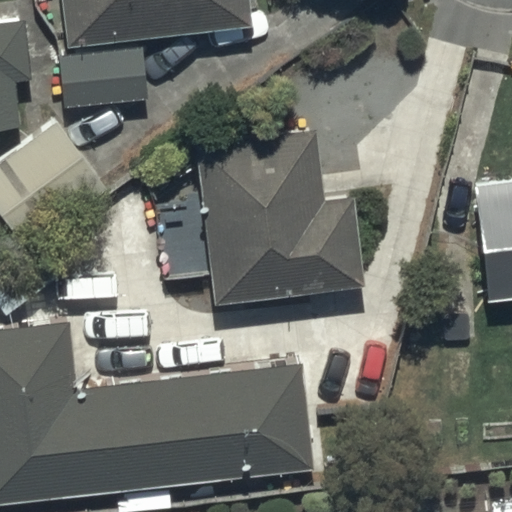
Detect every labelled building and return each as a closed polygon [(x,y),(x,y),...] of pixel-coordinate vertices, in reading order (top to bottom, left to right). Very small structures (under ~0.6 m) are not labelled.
[(61,0),(66,42),(249,21),(246,0),(61,0)] [(27,8),(0,11),(0,119),(21,117),(16,71),(34,69),(27,8)] [(58,55),(64,104),(150,96),(146,47),(58,55)] [(109,179),(57,109),(0,151),(0,199),(29,238),(109,179)] [(358,191),(326,195),(323,195),(323,190),(314,122),(197,137),(217,297),(369,277),(358,191)] [(488,288),(511,285),(511,164),(475,169),(488,288)] [(68,314),(0,322),(0,498),(312,462),(300,355),(76,381),(68,314)]
